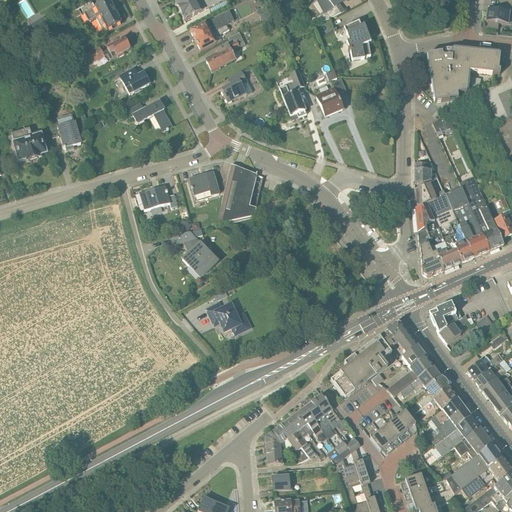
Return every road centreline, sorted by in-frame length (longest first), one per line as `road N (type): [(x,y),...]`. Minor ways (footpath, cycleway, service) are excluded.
road 1 (secondary): [(7,511),(403,303)]
road 2 (residential): [(213,360),(153,287),(122,178)]
road 3 (residential): [(511,451),(403,303)]
road 4 (residential): [(219,138),(146,0)]
road 5 (residential): [(404,194),(402,52)]
road 6 (residential): [(0,215),(122,178)]
